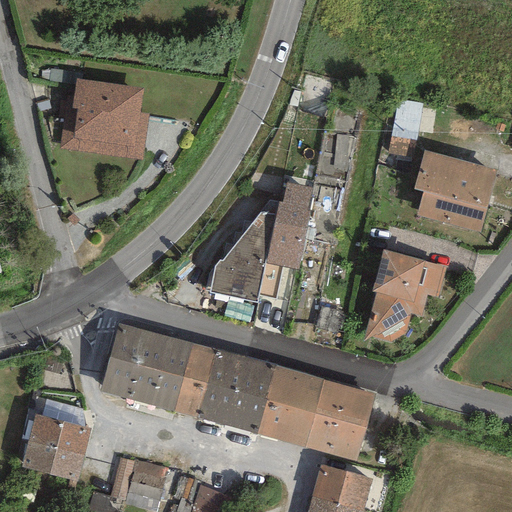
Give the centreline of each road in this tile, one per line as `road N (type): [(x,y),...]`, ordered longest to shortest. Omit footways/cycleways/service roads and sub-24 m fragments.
road 1 (residential): [(112,307),(383,386),(415,379),(439,360),(511,264)]
road 2 (tertiary): [(281,0),(212,186),(103,287)]
road 3 (residential): [(73,303),(0,17)]
road 4 (residential): [(91,378),(98,416),(110,426),(250,471)]
